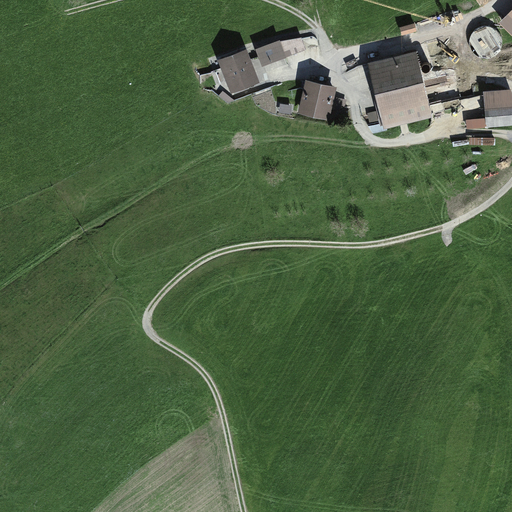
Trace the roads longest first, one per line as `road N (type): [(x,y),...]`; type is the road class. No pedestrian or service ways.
road 1 (track): [(243,511),(218,393),(201,369),(148,337),(161,300),(208,259),(256,248),(366,251),(444,229),(511,187)]
road 2 (track): [(511,137),(448,133),(384,145),(365,137),(336,58),(445,31)]
